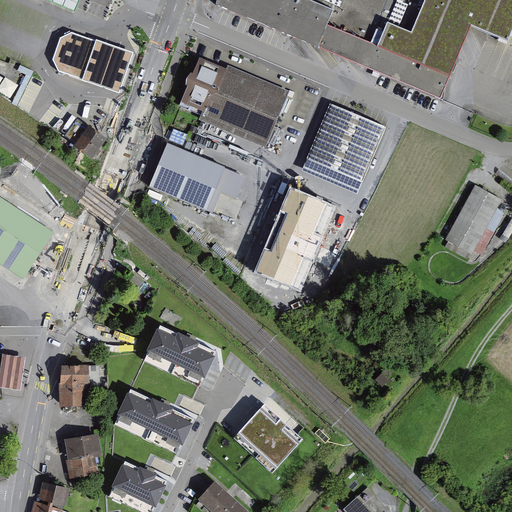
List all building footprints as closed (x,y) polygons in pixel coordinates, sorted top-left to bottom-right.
[(56,0),(61,2),(71,6),(77,8),(80,0),(56,0)] [(511,0),(223,0),(222,5),(447,101),(478,25),(511,41),(511,0)] [(0,20),(1,18),(0,17),(0,67),(10,72),(12,65),(0,59),(0,20)] [(63,36),(56,58),(63,70),(88,80),(103,40),(75,30),(63,36)] [(103,40),(88,80),(114,89),(122,92),(136,53),(128,50),(112,44),(103,40)] [(231,70),(204,59),(197,75),(192,78),(192,86),(185,104),(206,112),(203,121),(271,148),(293,92),(232,66),(231,70)] [(0,92),(12,99),(20,85),(0,73),(0,92)] [(386,130),(330,106),(301,172),(357,196),(386,130)] [(111,140),(93,127),(78,146),(96,159),(111,140)] [(246,179),(167,146),(149,189),(213,216),(222,194),(237,200),(246,179)] [(506,200),(479,186),(450,241),(452,242),(449,247),(471,259),(474,254),(477,255),(501,210),(506,200)] [(336,208),(290,188),(254,273),(300,292),(336,208)] [(0,263),(26,280),(57,233),(0,196),(0,263)] [(482,260),(508,214),(501,210),(477,255),(474,254),(471,259),(477,262),(482,260)] [(137,275),(130,283),(143,294),(150,286),(137,275)] [(189,340),(161,327),(144,361),(198,387),(215,353),(189,340)] [(20,391),(26,358),(4,354),(3,388),(20,391)] [(103,365),(66,366),(66,379),(63,379),(64,406),(87,405),(87,393),(94,393),(94,386),(104,385),(103,365)] [(164,406),(132,391),(115,425),(176,454),(192,419),(164,406)] [(204,406),(183,396),(179,406),(199,416),(201,411),(204,406)] [(303,428),(271,398),(234,438),(273,473),(304,440),(298,434),(303,428)] [(102,434),(69,440),(73,461),(70,461),(73,478),(102,472),(101,464),(104,464),(102,456),(106,455),(102,434)] [(175,467),(155,457),(150,467),(170,477),(173,471),(175,467)] [(150,473),(126,462),(111,495),(110,497),(142,511),(152,511),(167,481),(150,473)] [(231,495),(215,481),(198,500),(200,501),(196,505),(202,510),(205,506),(211,511),(248,511),(249,511),(231,495)] [(74,488),(47,482),(43,499),(53,501),(68,504),(70,505),(74,488)] [(392,511),(393,511),(371,488),(363,495),(378,511),(392,511)] [(378,511),(363,495),(347,509),(349,511),(378,511)] [(39,501),(36,511),(73,511),(66,510),(68,504),(53,501),(52,505),(39,501)]
